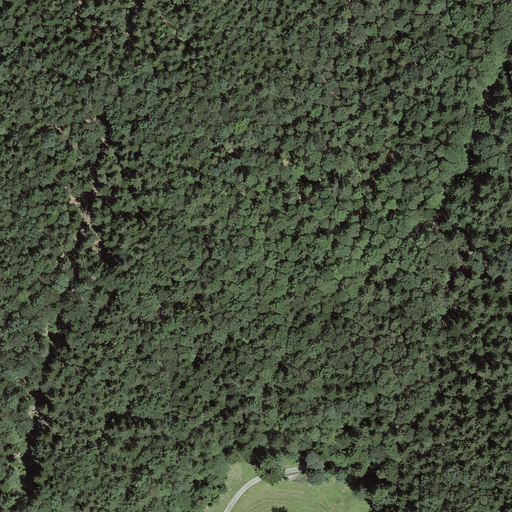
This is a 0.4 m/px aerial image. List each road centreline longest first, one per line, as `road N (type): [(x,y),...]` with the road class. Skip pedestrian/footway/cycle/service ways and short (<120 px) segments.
road 1 (track): [(119,511),(137,468),(283,375),(408,236),(434,224)]
road 2 (track): [(434,224),(449,239),(450,254),(414,439),(266,475),(226,511)]
road 3 (track): [(434,224),(511,48)]
